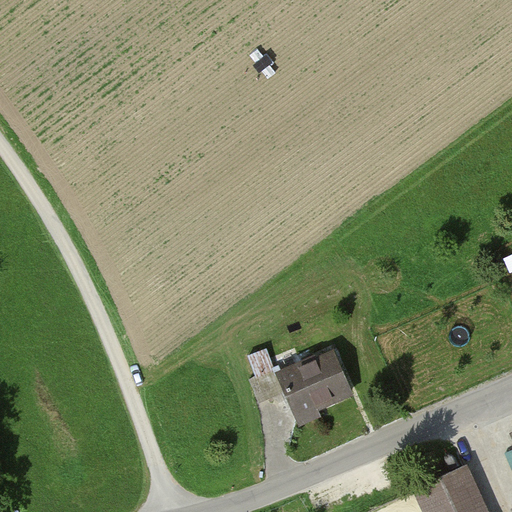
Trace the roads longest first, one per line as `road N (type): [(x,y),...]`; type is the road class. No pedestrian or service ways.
road 1 (track): [(176,511),(75,258),(0,145)]
road 2 (unclassified): [(232,511),(511,392)]
